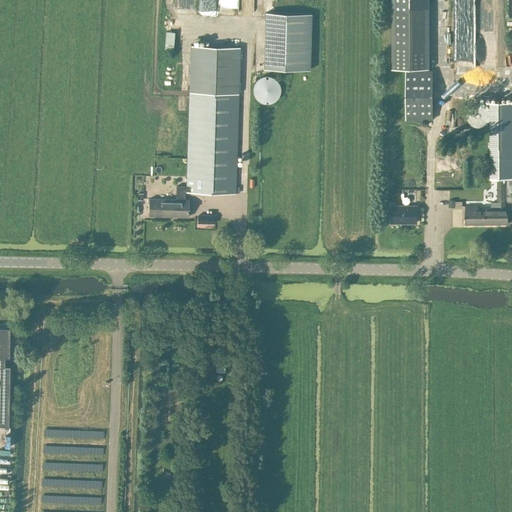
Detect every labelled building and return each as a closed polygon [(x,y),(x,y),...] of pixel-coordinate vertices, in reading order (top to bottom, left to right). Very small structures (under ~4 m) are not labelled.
[(392,7),(392,50),(429,50),(429,7),(392,7)] [(265,13),(264,68),(310,69),(312,14),(265,13)] [(150,198),(149,215),(161,215),(188,216),(188,199),(184,199),(185,191),(234,193),(240,47),(191,45),(186,186),(176,186),(176,199),(162,198),(150,198)] [(392,50),(392,69),(429,69),(429,50),(392,50)] [(406,118),(433,118),(433,70),(406,70),(406,118)] [(478,205),(466,205),(466,224),(484,223),(507,223),(507,207),(506,207),(506,200),(508,200),(508,201),(511,201),(511,101),(492,101),(492,176),(497,176),(497,196),(497,202),(491,202),(491,207),(484,207),(478,207),(478,205)] [(399,206),(392,206),(392,222),(416,222),(416,206),(416,188),(399,188),(399,206)] [(198,214),(198,223),(214,223),(214,215),(198,214)] [(0,426),(11,427),(12,365),(7,365),(7,356),(10,356),(10,327),(0,326),(0,426)]
